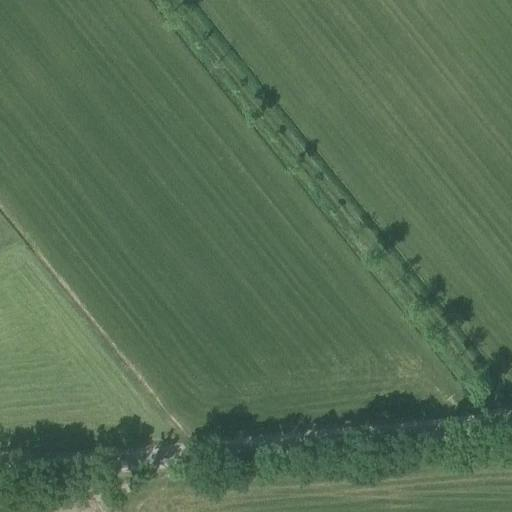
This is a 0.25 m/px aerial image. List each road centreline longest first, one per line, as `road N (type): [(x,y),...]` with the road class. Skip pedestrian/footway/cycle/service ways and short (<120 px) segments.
road 1 (track): [(501,431),(493,395),(174,0)]
road 2 (unclassified): [(0,473),(511,430)]
